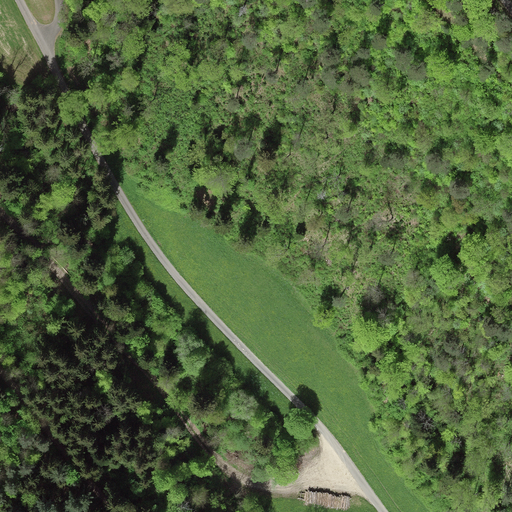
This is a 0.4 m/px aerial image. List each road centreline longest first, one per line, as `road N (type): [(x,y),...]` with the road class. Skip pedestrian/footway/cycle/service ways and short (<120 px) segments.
road 1 (unclassified): [(21,0),(157,252),(300,405),(382,511)]
road 2 (track): [(343,457),(308,482),(245,481),(112,355),(0,224)]
road 3 (track): [(114,511),(0,380)]
